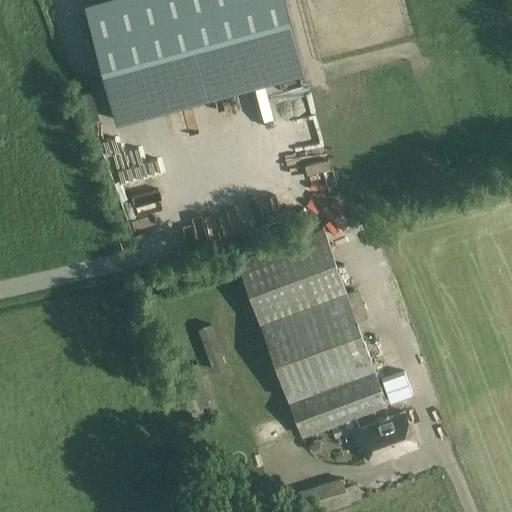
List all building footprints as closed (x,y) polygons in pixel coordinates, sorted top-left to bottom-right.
[(286,0),(91,0),(85,2),(117,120),(305,70),(286,0)] [(384,209),(387,223),(394,221),(396,232),(415,228),(409,203),(384,209)] [(387,405),(374,368),(323,226),(236,257),(288,400),(302,436),(387,405)] [(440,333),(445,348),(462,342),(457,327),(440,333)] [(369,347),(373,358),(395,350),(391,339),(369,347)] [(383,358),(392,383),(402,380),(393,354),(383,358)] [(191,411),(203,407),(210,405),(198,363),(177,370),(189,411),(191,411)] [(400,386),(386,389),(389,401),(403,397),(400,386)] [(404,413),(360,429),(372,461),(416,445),(404,413)] [(342,477),(279,496),(284,511),(322,511),(350,504),(342,477)]
